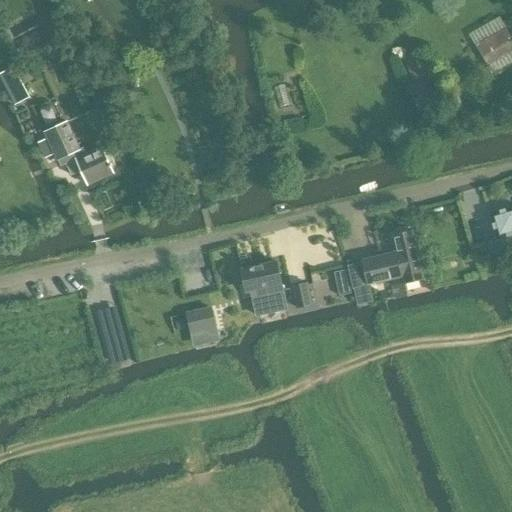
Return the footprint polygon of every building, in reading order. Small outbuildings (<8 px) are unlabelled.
[(488,66),(511,51),(511,42),(505,30),(477,46),(488,66)] [(406,57),(404,58),(414,82),(427,76),(416,52),(414,53),(406,57)] [(2,73),(0,73),(0,78),(14,105),(18,103),(28,97),(12,67),(2,73)] [(426,82),(414,87),(422,106),(434,101),(426,82)] [(96,142),(108,137),(95,109),(83,114),(96,142)] [(67,122),(45,133),(47,139),(38,143),(45,159),(46,159),(55,155),(57,161),(63,158),(72,176),(81,171),(88,185),(113,173),(102,147),(86,154),(84,151),(81,152),(67,122)] [(511,206),(488,213),(496,241),(511,236),(511,206)] [(397,251),(362,260),(368,285),(403,277),(405,284),(423,279),(412,231),(394,236),(397,251)] [(475,258),(479,271),(491,268),(488,255),(475,258)] [(283,294),(276,262),(241,270),(247,293),(251,292),(253,300),(283,294)] [(296,308),(312,304),(307,284),(292,287),(296,308)] [(405,284),(391,287),(394,299),(408,296),(405,284)] [(191,334),(214,329),(209,308),(186,313),(191,334)]
